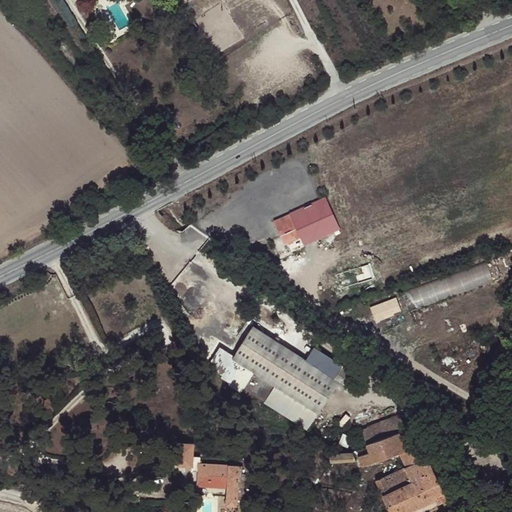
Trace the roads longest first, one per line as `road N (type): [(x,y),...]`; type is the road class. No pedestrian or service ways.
road 1 (secondary): [(349,106),(0,291)]
road 2 (track): [(511,466),(181,249)]
road 3 (track): [(511,427),(358,343),(209,225)]
road 4 (unknown): [(197,186),(70,0)]
road 5 (secondary): [(511,37),(349,106)]
